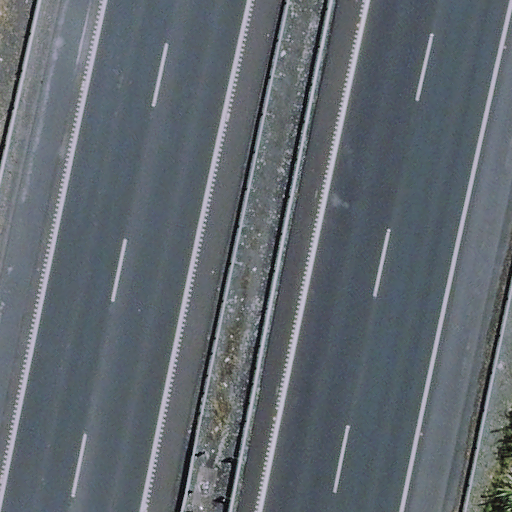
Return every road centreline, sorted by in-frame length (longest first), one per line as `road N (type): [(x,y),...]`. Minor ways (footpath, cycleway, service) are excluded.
road 1 (motorway): [(44,511),(160,0)]
road 2 (motorway): [(444,0),(339,511)]
